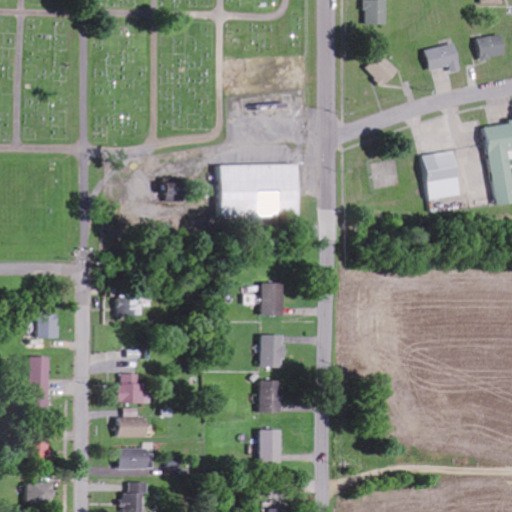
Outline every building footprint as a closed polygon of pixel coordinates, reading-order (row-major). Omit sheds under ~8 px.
[(365,0),(365,25),(388,25),(388,0),(377,0),(365,0)] [(478,59),(506,58),(505,36),(477,37),(478,59)] [(450,67),(451,74),(462,72),(456,44),(426,50),(431,71),(450,67)] [(365,68),(383,88),(400,72),(381,52),(365,68)] [(511,175),(510,159),(511,159),(511,123),(485,127),(494,206),(511,204),(511,175)] [(430,200),(461,196),(455,152),(423,156),(430,200)] [(299,217),(299,165),(221,166),(222,219),(299,217)] [(262,316),(284,317),(285,284),(263,284),(262,316)] [(117,298),(117,314),(108,314),(109,324),(119,324),(119,328),(139,328),(138,297),(117,298)] [(39,338),(60,338),(59,312),(38,312),(39,338)] [(261,368),(284,369),(285,336),(262,336),(261,368)] [(29,409),(50,409),(51,357),(30,357),(29,409)] [(121,373),(120,402),(149,404),(150,374),(121,373)] [(261,413),(283,413),(284,377),(262,377),(261,413)] [(119,420),(120,436),(144,435),(144,420),(119,420)] [(283,429),(261,430),(262,463),(284,463),(283,429)] [(121,469),(155,469),(155,448),(121,449),(121,469)] [(145,511),(146,482),(131,481),(131,493),(124,493),(123,511),(145,511)] [(55,482),(27,483),(27,503),(55,503),(55,482)] [(268,511),(293,511),(294,505),(263,503),(262,511),(268,511)]
